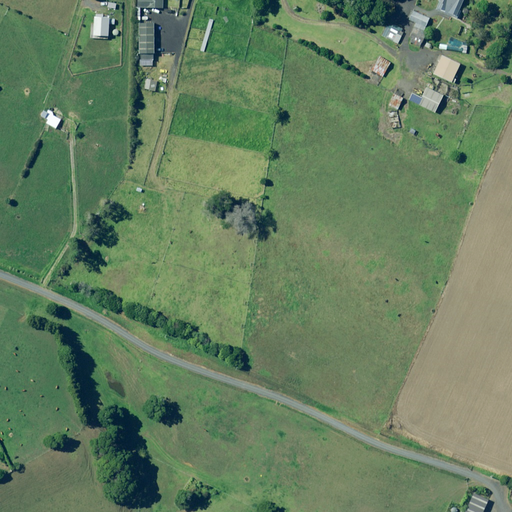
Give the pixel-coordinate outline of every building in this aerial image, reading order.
[(137,0),(137,8),(163,8),(163,0),(137,0)] [(440,0),(436,9),(457,18),(463,0),(440,0)] [(423,35),(426,29),(433,16),(415,6),(408,19),(418,25),(411,39),(412,39),(410,42),(422,48),(427,38),(423,35)] [(103,18),(103,15),(95,15),(93,36),(108,37),(109,18),(103,18)] [(154,23),(139,23),(139,54),(154,54),(154,23)] [(398,31),(387,26),(382,36),(398,44),(403,34),(398,31)] [(153,66),(153,56),(140,56),(140,66),(153,66)] [(460,64),(442,56),(434,74),(454,84),(456,80),(454,78),(460,64)] [(391,63),(380,57),(372,71),(383,77),(391,63)] [(82,82),(72,76),(68,82),(78,88),(82,82)] [(157,81),(147,79),(145,89),(155,91),(157,81)] [(444,96),(427,88),(422,98),(413,94),(410,101),(435,113),(444,96)] [(403,98),(394,95),(389,106),(398,110),(403,98)] [(40,116),(48,121),(47,124),(56,129),(60,120),(52,116),(53,114),(48,111),(47,113),(43,111),(40,116)] [(483,511),(487,503),(472,497),(465,511),(483,511)]
